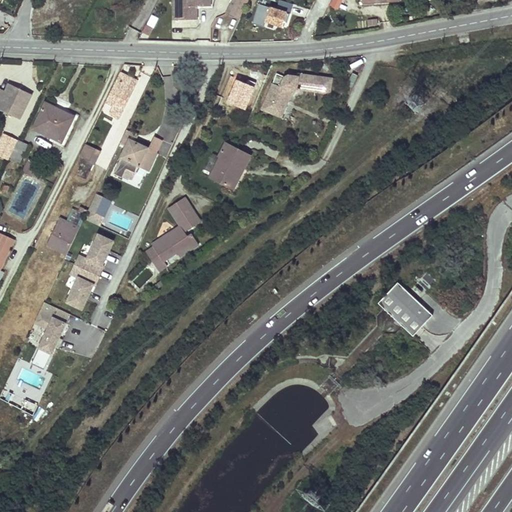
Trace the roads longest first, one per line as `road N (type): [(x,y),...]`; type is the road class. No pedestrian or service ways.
road 1 (motorway): [(511,149),(282,311),(173,423),(109,511)]
road 2 (tertiary): [(0,44),(294,48),(511,13)]
road 3 (motorway): [(511,347),(395,511)]
road 4 (unknown): [(384,35),(375,91),(339,156),(310,166),(276,156)]
road 5 (motorway): [(433,511),(511,400)]
